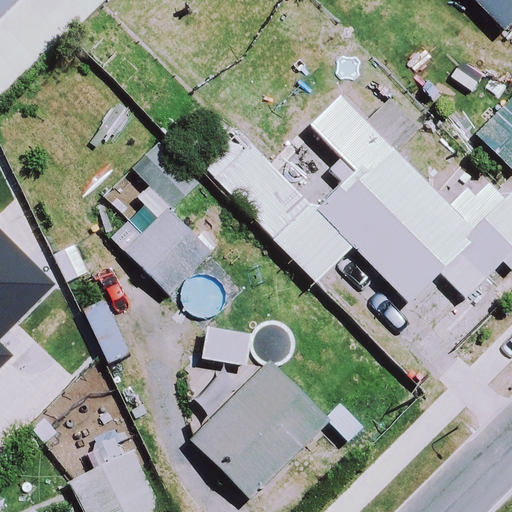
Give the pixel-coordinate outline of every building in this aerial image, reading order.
[(0,0),(0,19),(19,0),(0,0)] [(511,27),(511,0),(466,0),(503,37),(511,27)] [(266,94),(297,126),(223,197),(275,251),(311,217),(366,274),(400,241),(469,313),(511,270),(511,207),(471,165),(432,203),(355,124),(380,99),(348,66),(320,93),(294,67),(266,94)] [(159,207),(114,248),(162,300),(206,259),(159,207)] [(324,429),(266,368),(187,442),(214,470),(245,503),(324,429)] [(168,511),(169,511),(135,439),(100,456),(103,464),(66,482),(80,511),(168,511)]
